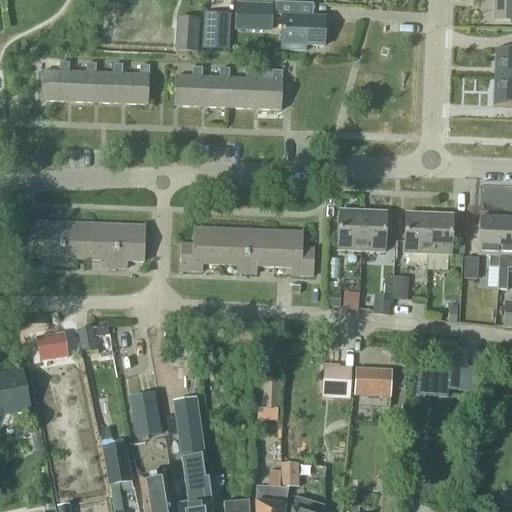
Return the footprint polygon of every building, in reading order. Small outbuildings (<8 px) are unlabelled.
[(511,0),(495,0),(495,22),(508,22),(508,27),(511,27),(511,0)] [(272,5),(235,3),(233,32),(271,34),(272,5)] [(281,18),(312,19),(312,5),(275,4),(274,18),(281,18)] [(228,52),(229,30),(230,15),(204,14),(201,50),(228,52)] [(281,18),(280,51),(282,52),(305,52),(305,47),(322,48),(323,19),(312,19),(281,18)] [(199,21),(175,19),(173,53),(197,54),(199,21)] [(494,52),(492,79),(497,79),(511,79),(511,51),(494,51),(494,52)] [(66,104),(67,74),(68,64),(58,64),(58,74),(40,74),(39,103),(66,104)] [(93,105),(94,75),(95,65),(85,65),(85,75),(67,74),(66,104),(93,105)] [(119,106),(121,77),(121,67),(112,66),(111,76),(94,75),(93,105),(119,106)] [(148,78),(147,78),(148,68),(138,67),(138,77),(121,77),(119,106),(146,107),(148,78)] [(200,109),(201,80),(201,70),(192,70),(191,80),(173,79),(172,108),(200,109)] [(226,110),(227,81),(228,71),(218,70),(218,81),(201,80),(200,109),(226,110)] [(253,111),(254,82),(254,72),(245,71),(244,82),(227,81),(226,110),(253,111)] [(280,112),(281,83),(281,73),(271,73),(271,83),(254,82),(253,111),(280,112)] [(491,107),(491,108),(511,108),(511,79),(497,79),(492,79),(491,107)] [(389,198),(344,197),(343,210),(388,212),(389,198)] [(360,254),(361,214),(338,213),(336,253),(360,254)] [(383,255),(385,215),(361,214),(360,254),(383,255)] [(428,216),(415,216),(405,215),(403,256),(426,257),(428,216)] [(428,216),(426,257),(449,258),(451,217),(428,216)] [(497,270),(499,220),(478,219),(477,257),(488,258),(488,270),(497,270)] [(511,270),(511,220),(499,220),(497,270),(496,292),(506,293),(507,270),(511,270)] [(60,269),(62,222),(34,221),(33,260),(51,261),(50,268),(60,269)] [(88,262),(89,223),(62,222),(60,269),(70,269),(71,262),(88,262)] [(115,271),(116,224),(89,223),(88,262),(105,263),(105,270),(115,271)] [(143,264),(144,225),(116,224),(115,271),(125,271),(125,264),(143,264)] [(218,267),(220,228),(192,227),(191,247),(180,247),(181,244),(179,244),(178,273),(201,274),(201,267),(218,267)] [(245,276),(247,229),(220,228),(218,267),(235,268),(235,276),(245,276)] [(272,270),(274,230),(247,229),(245,276),(255,276),(255,269),(272,270)] [(312,278),(313,250),(312,249),(312,252),(301,252),(302,231),(274,230),(272,270),(290,270),(289,278),(312,278)] [(462,281),(476,282),(477,260),(463,259),(462,281)] [(393,301),(406,302),(407,279),(394,279),(393,301)] [(290,295),(299,296),(299,287),(290,287),(290,295)] [(340,294),(327,293),(326,309),(339,309),(340,294)] [(356,311),(369,312),(371,296),(358,294),(356,311)] [(390,304),(373,302),(371,316),(388,318),(390,304)] [(511,302),(503,302),(501,330),(511,331),(511,302)] [(447,322),(455,322),(456,308),(448,307),(447,322)] [(97,335),(108,333),(107,323),(95,325),(97,335)] [(96,352),(91,328),(76,331),(81,355),(96,352)] [(188,345),(189,332),(163,331),(161,344),(188,345)] [(27,353),(51,352),(50,332),(25,334),(27,353)] [(320,400),(349,401),(351,368),(322,366),(320,400)] [(353,371),(352,397),(388,399),(389,373),(353,371)] [(430,399),(432,372),(417,371),(415,397),(430,399)] [(22,373),(0,376),(0,417),(30,412),(22,373)] [(278,381),(262,381),(261,410),(277,411),(278,381)] [(153,396),(129,400),(136,440),(160,436),(153,396)] [(171,405),(179,461),(199,457),(203,457),(195,402),(171,405)] [(280,436),(291,437),(291,428),(281,427),(280,436)] [(122,511),(117,487),(131,484),(125,447),(123,447),(122,442),(111,444),(108,430),(98,432),(111,509),(111,511),(122,511)] [(199,457),(179,461),(186,507),(173,508),(173,511),(209,511),(209,505),(206,480),(203,480),(199,457)] [(298,489),(297,465),(280,465),(280,489),(298,489)] [(282,511),(283,510),(286,491),(286,490),(279,489),(279,474),(268,473),(267,489),(255,488),(254,504),(253,504),(253,511),(282,511)] [(142,511),(168,511),(162,477),(137,481),(142,511)] [(294,499),(290,511),(321,511),(322,508),(294,499)] [(247,511),(247,503),(222,505),(222,511),(247,511)]
